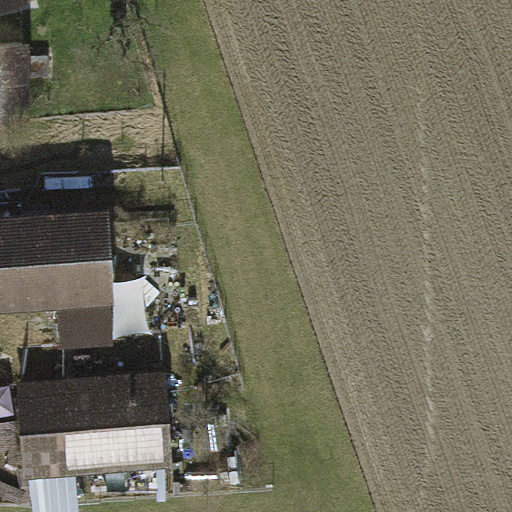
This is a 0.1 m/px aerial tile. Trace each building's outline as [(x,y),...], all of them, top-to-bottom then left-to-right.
[(32,0),(0,0),(0,19),(35,13),(32,0)] [(0,141),(14,141),(13,131),(31,131),(31,47),(0,46),(0,141)] [(111,223),(0,227),(0,324),(116,319),(111,223)] [(167,298),(148,300),(149,318),(168,316),(167,298)] [(170,380),(16,387),(21,487),(175,479),(170,380)]
